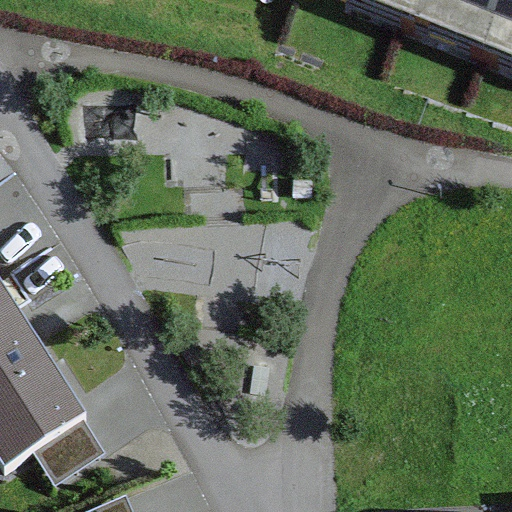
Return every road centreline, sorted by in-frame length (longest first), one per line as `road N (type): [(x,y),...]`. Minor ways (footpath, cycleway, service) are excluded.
road 1 (residential): [(256,499),(35,139),(0,95)]
road 2 (residential): [(369,129),(289,470),(256,499)]
road 3 (residential): [(0,52),(33,38),(132,39),(279,84),(369,129)]
road 4 (residential): [(369,129),(511,150)]
